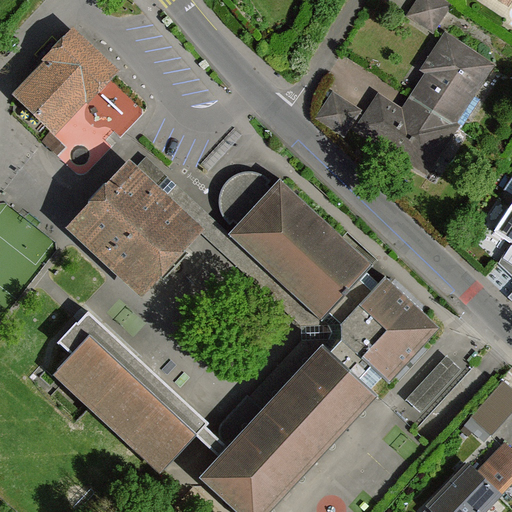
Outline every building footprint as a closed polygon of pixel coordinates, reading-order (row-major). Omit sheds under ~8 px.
[(450,7),(440,0),(421,0),(411,15),(434,31),(450,7)] [(76,34),(17,99),(62,139),(93,103),(98,106),(118,85),(125,76),(76,34)] [(416,100),(448,121),(467,92),(472,95),(492,66),(448,37),(426,69),(433,74),(429,80),(426,79),(414,99),(416,100)] [(360,111),(335,95),(320,118),(345,135),(360,111)] [(457,127),(448,121),(416,100),(406,115),(381,98),(361,127),(403,155),(406,150),(430,166),(457,127)] [(211,235),(133,164),(71,233),(148,304),(211,235)] [(280,174),(229,228),(321,315),(372,260),(280,174)] [(511,210),(497,233),(511,242),(511,210)] [(440,325),(387,273),(339,324),(348,333),(331,351),(324,344),(227,444),(218,454),(199,474),(239,511),(266,511),(380,394),(370,385),(382,372),(389,378),(440,325)] [(207,418),(87,309),(58,341),(71,353),(53,373),(160,472),(195,434),(218,454),(227,444),(203,422),(207,418)] [(466,375),(448,359),(412,400),(428,413),(466,375)] [(484,511),(511,483),(511,450),(505,444),(511,436),(511,388),(505,382),(474,415),(504,444),(479,470),(470,462),(428,506),(434,511),(484,511)]
